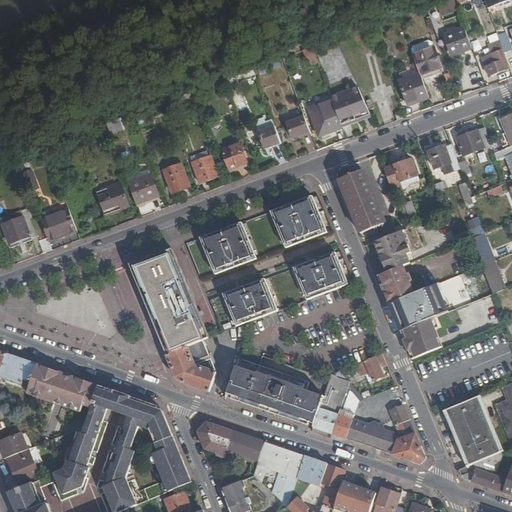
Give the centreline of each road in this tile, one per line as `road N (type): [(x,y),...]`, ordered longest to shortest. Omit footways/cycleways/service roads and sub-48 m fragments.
road 1 (residential): [(321,162),(0,282)]
road 2 (residential): [(172,397),(450,490)]
road 3 (residential): [(350,234),(450,490)]
road 4 (residential): [(511,93),(321,162)]
road 5 (residential): [(0,335),(172,397)]
road 6 (residential): [(350,234),(198,292)]
road 7 (residential): [(218,511),(172,397)]
